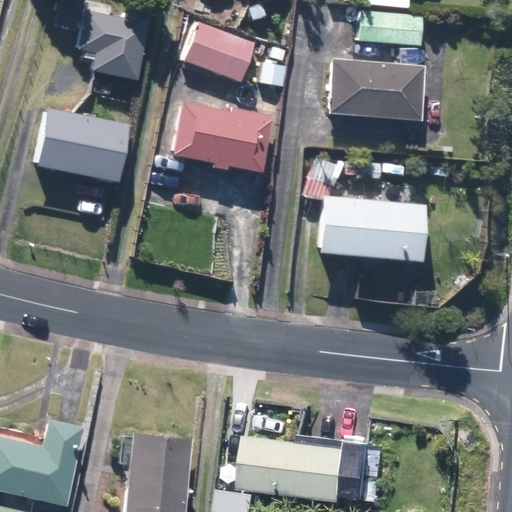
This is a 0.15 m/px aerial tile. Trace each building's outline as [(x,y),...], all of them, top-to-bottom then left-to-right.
[(240,0),(248,23),(269,16),(263,0),(240,0)] [(73,32),(78,7),(59,3),(53,28),(73,32)] [(421,14),(357,12),(355,42),(420,45),(421,14)] [(91,58),(89,72),(132,77),(134,59),(137,60),(141,19),(81,13),(77,51),(82,51),(82,57),(91,58)] [(254,44),(193,27),(183,63),(243,81),(254,44)] [(419,64),(328,59),(325,115),(415,120),(419,64)] [(221,110),(224,94),(185,88),(183,104),(178,103),(170,156),(207,161),(207,166),(225,169),(225,164),(258,169),(266,117),(221,110)] [(123,123),(43,110),(34,166),(113,180),(123,123)] [(326,184),(304,183),(303,199),(317,200),(313,255),(417,262),(422,204),(325,197),(326,184)] [(65,453),(67,444),(74,445),(77,429),(45,422),(39,445),(0,435),(0,488),(61,502),(72,455),(65,453)] [(127,435),(119,435),(117,460),(125,461),(120,511),(177,511),(184,436),(127,432),(127,435)] [(350,447),(247,438),(242,488),(345,498),(350,447)]
